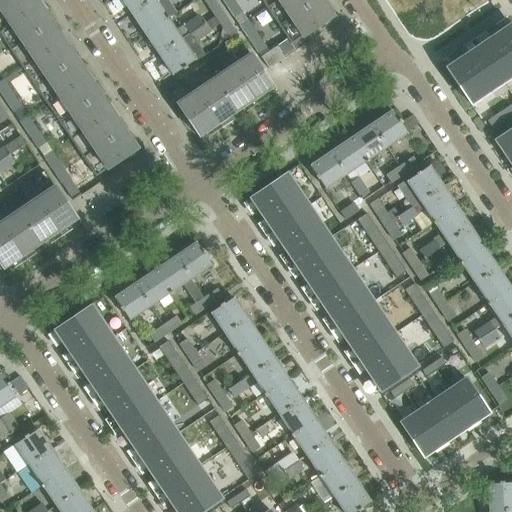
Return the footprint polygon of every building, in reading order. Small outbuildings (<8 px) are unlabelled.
[(36,0),(0,0),(0,30),(39,4),(36,0)] [(121,0),(131,14),(152,0),(121,0)] [(153,0),(152,0),(131,14),(144,35),(167,20),(153,0)] [(210,0),(205,4),(214,17),(222,12),(213,0),(210,0)] [(235,3),(233,0),(221,0),(228,9),(235,3)] [(260,0),(266,9),(279,0),(260,0)] [(333,17),(321,0),(279,0),(266,9),(291,45),(333,17)] [(242,12),(235,3),(228,9),(234,18),(242,12)] [(39,4),(0,30),(0,35),(22,68),(63,40),(39,4)] [(222,12),(214,17),(223,31),(231,26),(222,12)] [(198,17),(184,26),(189,34),(204,25),(198,17)] [(167,20),(144,35),(158,55),(181,40),(189,34),(184,26),(175,32),(167,20)] [(246,35),(253,30),(247,21),(239,26),(246,35)] [(511,25),(511,24),(478,46),(503,83),(511,77),(511,25)] [(204,25),(189,34),(194,42),(195,41),(209,32),(204,25)] [(260,39),(253,30),(246,35),(252,44),(260,39)] [(185,67),(203,54),(195,41),(194,42),(189,34),(181,40),(158,55),(172,76),(182,69),(182,70),(185,68),(185,67)] [(266,48),(260,39),(252,44),(258,54),(266,48)] [(63,40),(22,68),(46,104),(88,76),(63,40)] [(478,46),(445,68),(470,105),(503,83),(478,46)] [(268,69),(284,58),(276,47),(260,57),(268,69)] [(236,63),(226,48),(221,52),(231,67),(236,63)] [(231,67),(221,52),(215,56),(225,70),(231,67)] [(272,87),(249,54),(236,63),(231,67),(253,100),(272,87)] [(253,100),(231,67),(225,70),(213,79),(235,112),(253,100)] [(200,87),(190,72),(185,76),(195,91),(200,87)] [(46,104),(71,141),(112,113),(88,76),(46,104)] [(195,91),(185,76),(179,80),(189,95),(195,91)] [(235,112),(213,79),(200,87),(195,91),(217,124),(235,112)] [(2,80),(0,81),(0,93),(1,95),(9,89),(2,80)] [(9,89),(1,95),(7,104),(15,98),(9,89)] [(217,124),(195,91),(189,95),(176,104),(198,137),(217,124)] [(15,98),(7,104),(13,113),(21,108),(15,98)] [(0,105),(0,122),(0,123),(8,118),(0,105)] [(506,108),(496,114),(500,121),(510,115),(506,108)] [(400,124),(401,123),(399,120),(398,121),(391,111),(371,125),(386,147),(407,134),(400,124)] [(71,141),(95,177),(137,149),(112,113),(71,141)] [(496,114),(486,121),(491,128),(500,121),(496,114)] [(27,116),(19,121),(25,130),(33,125),(27,116)] [(33,125),(25,130),(31,140),(39,134),(33,125)] [(371,125),(350,138),(366,161),(386,147),(371,125)] [(511,128),(494,141),(506,158),(511,153),(511,128)] [(39,134),(31,140),(38,149),(45,143),(39,134)] [(4,147),(9,154),(24,144),(19,137),(4,147)] [(350,138),(330,152),(345,175),(366,161),(350,138)] [(3,148),(0,150),(0,161),(8,156),(3,148)] [(51,152),(43,157),(49,166),(57,161),(51,152)] [(316,176),(315,177),(317,180),(318,179),(325,189),(345,175),(330,152),(309,166),(316,176)] [(8,156),(0,161),(0,172),(13,163),(8,156)] [(412,157),(399,166),(404,174),(418,165),(412,157)] [(57,161),(49,166),(55,175),(63,170),(57,161)] [(399,166),(385,176),(390,183),(404,174),(399,166)] [(414,174),(415,175),(406,182),(419,202),(442,187),(428,167),(419,173),(418,172),(414,174)] [(63,170),(55,175),(62,185),(69,179),(63,170)] [(286,174),(249,199),(271,231),(308,206),(286,174)] [(359,178),(351,183),(360,197),(368,192),(359,178)] [(30,180),(25,184),(57,232),(76,219),(54,186),(40,195),(30,180)] [(29,203),(17,211),(39,244),(57,232),(25,184),(19,188),(29,203)] [(442,187),(419,202),(433,223),(456,207),(442,187)] [(377,200),(369,205),(374,213),(383,227),(391,222),(382,208),(377,200)] [(353,204),(340,213),(345,220),(359,211),(353,204)] [(308,206),(271,231),(292,263),(330,238),(308,206)] [(456,207),(433,223),(447,243),(469,228),(456,207)] [(411,208),(397,218),(402,225),(416,216),(411,208)] [(0,212),(0,224),(21,256),(39,244),(17,211),(5,219),(0,212)] [(366,214),(356,220),(361,227),(370,220),(366,214)] [(370,220),(361,227),(365,233),(375,227),(370,220)] [(391,222),(383,227),(392,240),(400,235),(391,222)] [(0,265),(2,269),(21,256),(0,224),(0,265)] [(375,227),(365,233),(369,240),(379,233),(375,227)] [(469,228),(447,243),(460,263),(483,248),(469,228)] [(379,233),(369,240),(374,246),(383,240),(379,233)] [(330,238),(292,263),(306,284),(314,295),(351,270),(330,238)] [(383,240),(374,246),(378,253),(388,246),(383,240)] [(433,241),(419,251),(424,259),(438,249),(433,241)] [(195,243),(175,256),(190,279),(211,265),(204,256),(205,255),(203,251),(202,252),(195,243)] [(388,246),(378,253),(383,259),(392,253),(388,246)] [(483,248),(460,263),(474,284),(497,269),(483,248)] [(401,254),(411,268),(418,262),(409,249),(401,254)] [(392,253),(383,259),(387,266),(397,259),(392,253)] [(175,256),(155,270),(170,293),(190,279),(175,256)] [(397,259),(387,266),(391,272),(401,266),(397,259)] [(418,262),(411,268),(420,281),(427,276),(418,262)] [(401,266),(391,272),(396,279),(405,272),(401,266)] [(497,269),(474,284),(488,304),(511,289),(497,269)] [(155,270),(134,284),(149,307),(170,293),(155,270)] [(351,270),(314,295),(335,327),(373,302),(351,270)] [(120,307),(119,308),(121,311),(122,310),(129,320),(149,307),(134,284),(114,297),(120,307)] [(413,284),(403,290),(408,297),(418,290),(413,284)] [(217,289),(203,298),(208,306),(222,297),(217,289)] [(436,289),(429,294),(438,308),(445,303),(436,289)] [(511,291),(511,289),(488,304),(501,325),(511,317),(511,291)] [(418,290),(408,297),(412,303),(422,297),(418,290)] [(422,297),(412,303),(416,310),(426,303),(422,297)] [(203,298),(189,308),(194,315),(208,306),(203,298)] [(220,307),(210,313),(224,334),(246,319),(233,298),(223,305),(222,303),(219,306),(220,307)] [(373,302),(335,327),(357,359),(394,334),(373,302)] [(426,303),(416,310),(421,316),(431,310),(426,303)] [(455,317),(445,303),(438,308),(447,322),(455,317)] [(90,305),(53,331),(55,333),(71,357),(75,363),(113,338),(90,305)] [(431,310),(421,316),(425,323),(435,316),(431,310)] [(435,316),(425,323),(430,329),(440,323),(435,316)] [(176,317),(162,326),(167,333),(181,324),(176,317)] [(511,317),(501,325),(511,340),(511,317)] [(246,319),(224,334),(237,354),(260,339),(246,319)] [(440,323),(430,329),(434,336),(444,329),(440,323)] [(488,323),(474,332),(479,340),(493,330),(488,323)] [(162,326),(149,335),(154,343),(167,333),(162,326)] [(444,329),(434,336),(439,342),(448,336),(444,329)] [(456,335),(465,349),(473,344),(464,330),(456,335)] [(493,330),(479,340),(484,348),(498,338),(493,330)] [(394,334),(357,359),(379,392),(416,367),(394,334)] [(448,336),(439,342),(443,349),(453,342),(448,336)] [(113,338),(75,363),(97,395),(134,370),(113,338)] [(186,339),(179,344),(188,358),(196,353),(186,339)] [(260,339),(237,354),(251,375),(274,359),(260,339)] [(168,341),(158,347),(162,354),(172,347),(168,341)] [(473,344),(465,349),(474,363),(482,357),(473,344)] [(172,347),(162,354),(166,360),(176,354),(172,347)] [(205,367),(196,353),(188,358),(197,372),(205,367)] [(176,354),(166,360),(171,367),(181,360),(176,354)] [(441,357),(431,364),(435,371),(445,364),(441,357)] [(274,359),(251,375),(265,395),(287,380),(274,359)] [(181,360),(171,367),(175,373),(185,367),(181,360)] [(431,364),(421,371),(426,377),(435,371),(431,364)] [(185,367),(175,373),(180,380),(189,373),(185,367)] [(134,370),(97,395),(118,427),(156,402),(134,370)] [(189,373),(180,380),(184,386),(194,380),(189,373)] [(480,378),(490,392),(497,387),(488,373),(480,378)] [(0,406),(15,397),(9,387),(10,386),(8,383),(6,384),(0,374),(0,406)] [(465,378),(448,390),(472,425),(489,413),(465,378)] [(409,379),(399,385),(403,392),(413,386),(409,379)] [(194,380),(184,386),(188,393),(198,386),(194,380)] [(206,385),(215,399),(223,394),(214,380),(206,385)] [(243,380),(228,390),(234,397),(248,388),(243,380)] [(287,380),(265,395),(278,415),(301,400),(287,380)] [(399,385),(389,392),(394,399),(403,392),(399,385)] [(198,386),(188,393),(193,400),(203,393),(198,386)] [(497,387),(490,392),(499,405),(506,400),(497,387)] [(448,390),(432,400),(456,436),(472,425),(448,390)] [(203,393),(193,400),(197,406),(207,399),(203,393)] [(232,407),(223,394),(215,399),(225,413),(232,407)] [(301,400),(278,415),(292,436),(315,420),(301,400)] [(432,400),(416,411),(440,446),(456,436),(432,400)] [(156,402),(118,427),(140,459),(177,434),(156,402)] [(416,411),(399,422),(423,458),(440,446),(416,411)] [(0,419),(10,433),(17,428),(8,414),(0,419)] [(218,416),(208,422),(212,428),(222,422),(218,416)] [(0,419),(0,434),(2,438),(10,433),(0,419)] [(315,420),(292,436),(306,456),(329,441),(315,420)] [(233,426),(243,440),(250,434),(241,421),(233,426)] [(222,422),(212,428),(217,435),(227,428),(222,422)] [(227,428),(217,435),(221,442),(231,435),(227,428)] [(26,435),(23,437),(24,438),(14,445),(28,466),(51,450),(37,430),(27,436),(26,435)] [(177,434),(140,459),(161,491),(199,466),(177,434)] [(259,448),(250,434),(243,440),(252,453),(259,448)] [(231,435),(221,442),(226,448),(235,442),(231,435)] [(329,441),(306,456),(320,476),(342,461),(329,441)] [(235,442),(226,448),(230,455),(240,448),(235,442)] [(240,448),(230,455),(234,461),(244,455),(240,448)] [(51,450),(28,466),(41,486),(64,471),(51,450)] [(292,454),(278,464),(283,471),(297,462),(292,454)] [(244,455),(234,461),(239,468),(249,461),(244,455)] [(249,461),(239,468),(243,474),(253,468),(249,461)] [(342,461),(320,476),(333,497),(356,481),(342,461)] [(297,462),(283,471),(288,479),(302,469),(297,462)] [(199,466),(161,491),(175,511),(200,511),(221,498),(199,466)] [(253,468),(243,474),(247,481),(257,474),(253,468)] [(64,471),(41,486),(55,506),(78,491),(64,471)] [(356,481),(333,497),(343,511),(354,511),(356,511),(357,511),(361,510),(360,508),(370,502),(356,481)] [(498,484),(486,485),(488,511),(511,510),(511,482),(502,483),(502,482),(498,482),(498,484)] [(8,498),(0,486),(0,502),(1,503),(8,498)] [(245,489),(235,496),(240,502),(250,496),(245,489)] [(78,491),(55,506),(59,511),(90,511),(92,511),(78,491)] [(235,496),(226,502),(230,509),(240,502),(235,496)] [(302,511),(296,503),(285,511),(302,511)]
